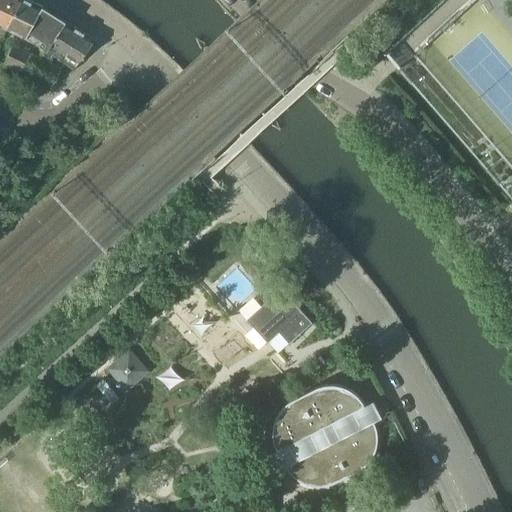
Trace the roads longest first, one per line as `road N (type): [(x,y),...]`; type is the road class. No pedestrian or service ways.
road 1 (residential): [(484,511),(388,330),(137,53)]
road 2 (residential): [(511,290),(434,174),(310,70),(244,0)]
road 3 (residential): [(137,53),(60,114),(0,120)]
